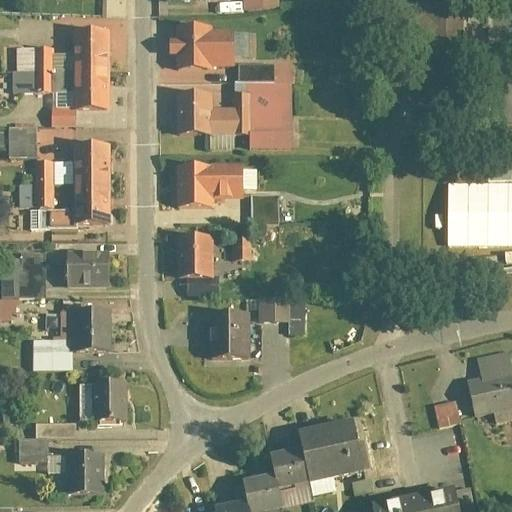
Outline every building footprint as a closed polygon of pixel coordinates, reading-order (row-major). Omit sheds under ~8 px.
[(278,13),(277,0),(239,0),(240,13),(278,13)] [(159,32),(161,74),(226,71),(224,29),(159,32)] [(60,115),(101,115),(101,34),(58,34),(58,70),(45,70),(45,52),(1,52),(1,91),(23,91),(23,98),(60,98),(60,115)] [(234,135),(281,134),(280,69),(262,69),(263,85),(223,86),(223,96),(233,96),(234,135)] [(162,98),(163,141),(234,140),(234,135),(233,96),(223,96),(162,98)] [(207,141),(207,153),(230,153),(230,141),(207,141)] [(103,229),(102,148),(60,149),(61,211),(47,211),(47,182),(22,182),(22,214),(14,214),(14,230),(103,229)] [(161,164),(161,212),(197,212),(197,203),(232,203),(232,165),(161,164)] [(248,230),(279,230),(278,199),(248,200),(248,230)] [(163,240),(164,283),(208,282),(207,239),(163,240)] [(249,265),(249,244),(236,244),(236,265),(249,265)] [(49,289),(93,290),(94,254),(50,253),(49,289)] [(0,302),(33,302),(32,256),(0,257),(0,302)] [(289,303),(290,330),(291,345),(309,345),(309,302),(289,303)] [(289,303),(258,303),(258,330),(290,330),(289,303)] [(15,376),(61,376),(61,359),(95,358),(94,313),(47,313),(47,343),(15,343),(15,376)] [(209,317),(209,367),(252,365),(251,317),(209,317)] [(468,428),(511,416),(495,356),(464,364),(468,380),(456,384),(468,428)] [(111,423),(110,386),(65,387),(66,424),(111,423)] [(456,405),(433,409),(437,431),(460,427),(456,405)] [(358,476),(346,427),(291,440),(294,453),(303,489),(358,476)] [(32,430),(33,444),(74,442),(73,428),(32,430)] [(279,511),(307,505),(303,489),(294,453),(264,460),(269,480),(276,511),(279,511)] [(46,498),(83,499),(85,460),(48,458),(46,498)] [(243,511),(276,511),(269,480),(237,488),(242,505),(243,511)] [(362,508),(363,511),(453,511),(450,493),(362,508)]
